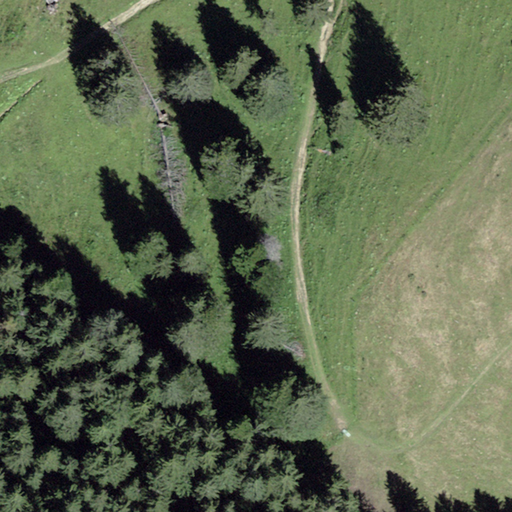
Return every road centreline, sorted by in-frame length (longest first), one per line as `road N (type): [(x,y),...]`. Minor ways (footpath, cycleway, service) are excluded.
road 1 (track): [(329,0),(295,218),(300,310),(349,426),(380,446),(416,440),(511,346)]
road 2 (track): [(0,114),(149,0)]
